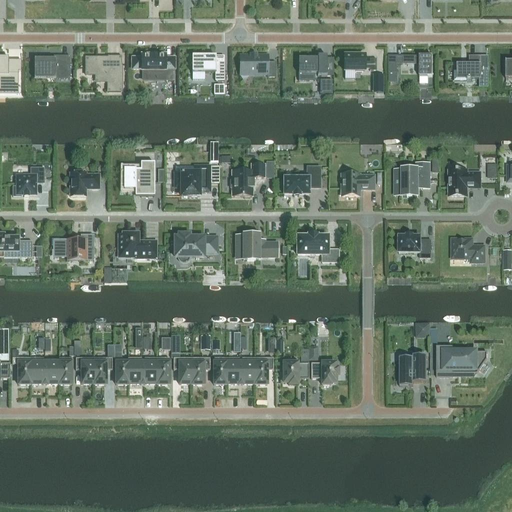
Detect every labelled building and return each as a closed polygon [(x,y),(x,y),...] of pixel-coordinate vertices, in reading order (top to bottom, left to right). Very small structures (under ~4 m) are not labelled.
[(13,72),(1,72),(1,58),(0,57),(0,92),(13,92),(13,72)] [(48,57),(48,60),(34,60),(34,80),(70,80),(69,57),(48,57)] [(107,57),(107,61),(97,61),(97,59),(85,59),(85,76),(96,76),(96,79),(107,79),(107,93),(121,93),(121,57),(107,57)] [(132,59),(132,70),(141,70),(141,72),(165,72),(165,70),(174,70),(174,59),(165,59),(165,57),(156,57),(150,57),(141,57),(141,59),(132,59)] [(224,69),(215,69),(215,57),(192,57),(192,74),(215,74),(215,82),(224,82),(224,69)] [(240,57),(240,73),(249,73),(249,76),(267,76),(267,71),(267,57),(240,57)] [(298,75),(298,82),(308,82),(308,75),(314,75),(317,75),(317,77),(326,77),(327,57),(317,57),(317,60),(298,60),(298,75)] [(365,57),(344,57),(344,72),(356,72),(356,74),(363,74),(363,72),(365,72),(365,70),(369,70),(369,72),(376,72),(376,60),(369,60),(369,63),(365,63),(365,57)] [(432,78),(432,57),(396,57),(396,66),(419,65),(419,78),(432,78)] [(471,81),(481,81),(481,57),(469,57),(469,66),(457,66),(457,81),(467,81),(467,83),(471,83),(471,81)] [(165,72),(165,82),(174,82),(174,70),(165,70),(165,72)] [(396,73),(388,73),(388,83),(396,83),(396,73)] [(373,76),(373,86),(377,86),(377,94),(384,94),(384,76),(373,76)] [(320,94),(320,95),(332,95),(332,94),(332,82),(320,82),(320,94)] [(214,86),(214,97),(224,97),(224,86),(214,86)] [(135,198),(154,198),(154,165),(140,165),(140,172),(135,172),(135,171),(123,171),(123,191),(135,191),(135,198)] [(181,189),(181,198),(199,198),(199,185),(209,185),(209,168),(194,168),(194,165),(169,165),(169,173),(175,173),(175,189),(181,189)] [(252,180),(264,180),(264,166),(251,166),(251,172),(232,172),(232,182),(230,182),(230,189),(232,189),(232,198),(241,198),(241,199),(243,199),(243,198),(244,198),(243,199),(250,199),(250,198),(252,198),(252,189),(253,189),(253,182),(252,182),(252,180)] [(417,171),(402,171),(402,179),(395,179),(395,190),(402,190),(402,198),(417,198),(417,190),(429,190),(429,166),(417,166),(417,171)] [(44,169),(30,169),(30,177),(16,177),(16,188),(13,188),(13,198),(21,198),(21,197),(24,197),(24,198),(29,198),(29,197),(36,197),(36,184),(44,184),(44,169)] [(308,180),(295,180),(284,180),(284,196),(293,196),(293,198),(299,198),(299,196),(308,196),(308,189),(319,189),(319,170),(308,170),(308,180)] [(480,175),(466,175),(466,172),(449,172),(449,198),(466,198),(466,189),(480,189),(480,175)] [(99,191),(99,176),(86,176),(86,175),(70,175),(70,198),(86,198),(86,191),(99,191)] [(359,198),(359,192),(374,192),(374,177),(359,177),(359,176),(342,176),(342,198),(359,198)] [(0,259),(4,260),(4,254),(17,254),(17,260),(32,260),(32,243),(18,243),(18,240),(4,240),(4,237),(0,236),(0,259)] [(52,241),(53,253),(59,253),(59,259),(66,259),(66,263),(94,263),(94,236),(80,236),(80,241),(52,241)] [(137,237),(120,236),(117,236),(117,260),(134,260),(155,260),(155,244),(137,244),(137,237)] [(243,236),(243,243),(236,243),(236,255),(243,255),(243,262),(259,262),(259,259),(277,259),(277,245),(263,245),(258,245),(259,236),(243,236)] [(216,239),(196,239),(195,239),(195,240),(194,240),(193,241),(193,242),(193,243),(189,243),(189,237),(179,237),(179,239),(175,239),(175,259),(203,259),(203,254),(216,254),(216,239)] [(297,239),(297,257),(321,257),(321,265),(338,265),(338,252),(327,252),(327,238),(316,239),(316,237),(308,237),(308,239),(297,239)] [(431,242),(420,241),(420,239),(399,238),(399,255),(420,255),(420,260),(431,260),(431,242)] [(484,249),(472,249),(472,241),(459,241),(459,240),(451,240),(451,248),(452,248),(452,260),(471,260),(471,264),(484,264),(484,249)] [(503,252),(503,272),(511,272),(511,251),(503,252)] [(428,328),(420,328),(420,337),(428,337),(428,328)] [(171,347),(171,356),(179,356),(179,347),(171,347)] [(477,375),(487,361),(487,354),(453,354),(453,348),(436,348),(436,379),(453,379),(453,375),(477,375)] [(308,349),(308,361),(317,361),(317,349),(308,349)] [(31,386),(31,360),(18,360),(18,352),(12,352),(12,360),(12,366),(18,366),(18,386),(31,386)] [(399,359),(399,388),(413,388),(413,384),(426,384),(426,357),(413,357),(413,359),(399,359)] [(45,365),(43,365),(43,360),(31,360),(31,386),(42,386),(43,386),(45,386),(45,365)] [(58,365),(58,386),(59,386),(71,386),(71,360),(58,360),(58,365)] [(93,386),(94,386),(94,360),(75,360),(75,372),(81,372),(81,386),(93,386)] [(112,360),(94,360),(94,386),(106,386),(106,372),(112,372),(112,360)] [(142,386),(142,365),(141,365),(141,360),(128,360),(128,365),(129,365),(129,386),(140,386),(141,386),(142,386)] [(142,386),(144,386),(145,386),(156,386),(156,360),(144,360),(144,365),(142,365),(142,386)] [(156,360),(156,386),(169,386),(169,360),(156,360)] [(191,386),(191,360),(173,360),(173,372),(179,372),(179,386),(191,386)] [(191,360),(191,386),(204,386),(204,372),(210,372),(210,360),(191,360)] [(226,386),(227,386),(227,360),(214,360),(214,386),(226,386)] [(227,360),(227,386),(238,386),(239,386),(240,386),(240,365),(239,365),(239,360),(227,360)] [(253,386),(253,360),(241,360),(241,365),(240,365),(240,386),(241,386),(242,386),(253,386)] [(273,360),(253,360),(253,386),(254,386),(267,386),(267,372),(273,372),(273,360)] [(297,365),(297,364),(283,364),(283,371),(281,371),(281,378),(283,378),(283,385),(288,385),(288,386),(297,386),(297,381),(308,381),(308,365),(297,365)] [(10,365),(0,365),(0,380),(10,381),(10,365)] [(58,386),(58,365),(46,365),(45,365),(45,386),(46,386),(47,386),(58,386)] [(129,365),(128,365),(120,365),(116,365),(116,386),(129,386),(129,365)] [(331,386),(331,385),(336,385),(336,378),(338,378),(338,370),(336,370),(336,365),(321,365),(311,365),(311,381),(321,381),(321,386),(331,386)]
